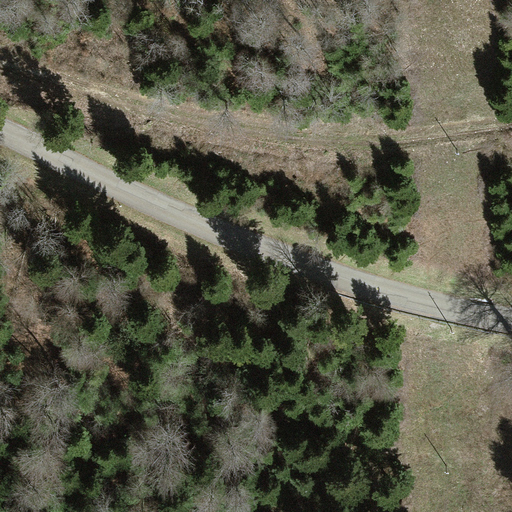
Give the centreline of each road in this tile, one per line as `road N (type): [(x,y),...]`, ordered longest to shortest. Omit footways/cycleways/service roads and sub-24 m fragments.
road 1 (tertiary): [(511,319),(181,221),(0,141)]
road 2 (track): [(0,68),(52,90),(247,136),(361,144),(511,128)]
